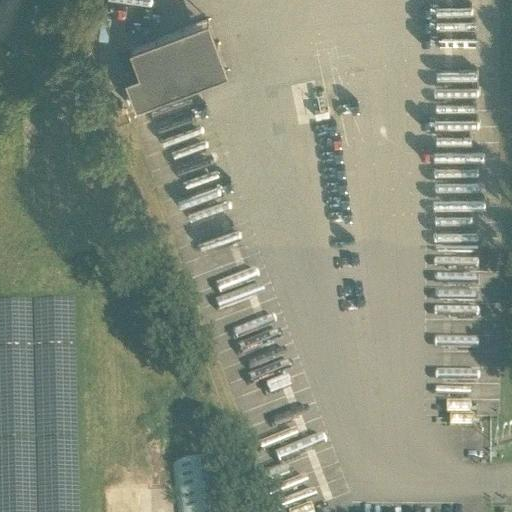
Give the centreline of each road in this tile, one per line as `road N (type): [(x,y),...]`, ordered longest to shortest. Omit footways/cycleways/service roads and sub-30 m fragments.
road 1 (unknown): [(382,458),(398,71),(392,20),(381,0)]
road 2 (unknown): [(229,0),(228,64),(251,159),(329,388),(355,426)]
road 3 (unknown): [(511,483),(441,477),(382,458)]
